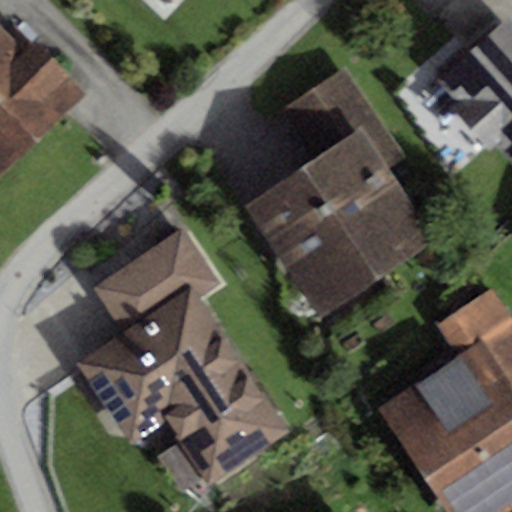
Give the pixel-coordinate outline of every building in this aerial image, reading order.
[(511,21),(508,17),(436,80),(456,104),(450,109),(488,152),(495,146),(511,165),(511,21)] [(0,174),(81,94),(14,27),(8,33),(0,25),(0,174)] [(313,160),(244,205),(319,320),(438,243),(389,167),(403,159),(345,70),(281,112),(313,160)] [(120,331),(72,363),(129,450),(166,426),(207,487),(286,435),(195,298),(216,283),(182,231),(92,289),(120,331)] [(459,355),(376,409),(443,511),(508,511),(511,510),(511,320),(492,290),(439,324),(459,355)]
